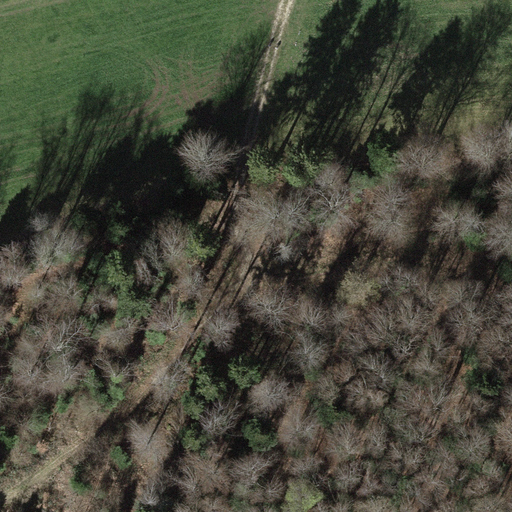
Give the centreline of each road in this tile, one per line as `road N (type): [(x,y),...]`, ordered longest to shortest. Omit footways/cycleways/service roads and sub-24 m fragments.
road 1 (track): [(242,274),(155,400),(0,501)]
road 2 (track): [(229,192),(285,0)]
